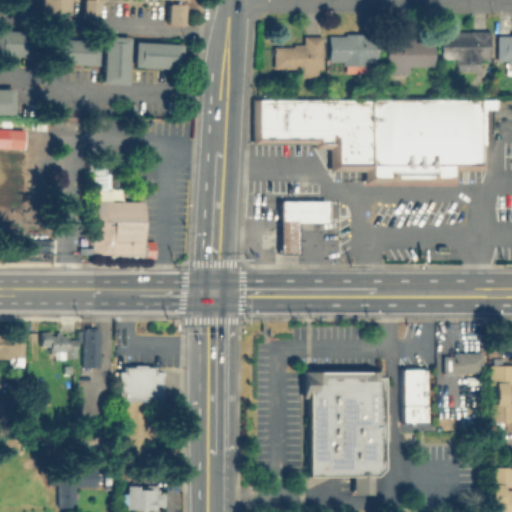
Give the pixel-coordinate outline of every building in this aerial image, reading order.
[(67,0),(67,11),(40,10),(40,0),(67,0)] [(98,0),(98,18),(82,17),(82,0),(98,0)] [(182,5),(182,23),(166,22),(167,5),(182,5)] [(0,30),(40,32),(39,56),(0,54),(0,30)] [(488,31),(488,58),(478,58),(478,62),(476,63),(476,68),(456,68),(457,63),(455,63),(454,59),(439,59),(439,34),(455,34),(454,31),(488,31)] [(511,32),(511,74),(506,74),(506,59),(496,59),(496,35),(511,35),(511,32)] [(363,33),(363,35),(376,35),(377,59),(367,59),(367,65),(364,65),(364,71),(345,71),(345,65),(343,65),(342,61),(328,61),(328,36),(345,35),(345,33),(363,33)] [(128,37),(126,83),(102,82),(104,35),(128,37)] [(432,41),(432,65),(408,65),(408,73),(385,73),(384,35),(403,35),(403,39),(414,39),(414,41),(432,41)] [(321,37),(322,68),(317,68),(317,76),(300,76),(300,68),(274,67),(274,47),(293,47),(293,44),(303,44),(304,37),(321,37)] [(97,40),(96,65),(49,63),(50,38),(97,40)] [(180,43),(179,69),(133,66),(133,41),(180,43)] [(0,88),(12,88),(12,113),(0,113),(0,88)] [(492,96),(248,97),(248,143),(311,143),(311,148),(326,147),(326,170),(361,169),(361,182),(454,181),(454,171),(482,171),(482,109),(492,109),(492,96)] [(6,128),(23,130),(20,153),(2,151),(6,128)] [(89,189),(104,189),(104,169),(89,169),(89,189)] [(139,201),(89,200),(89,253),(139,253),(139,201)] [(325,200),(326,221),(297,221),(297,252),(278,252),(278,200),(325,200)] [(98,327),(98,368),(79,367),(79,327),(98,327)] [(49,330),(49,335),(68,334),(68,339),(74,339),(75,357),(65,357),(65,351),(49,351),(49,346),(40,346),(40,331),(49,330)] [(0,333),(23,334),(23,360),(0,359),(0,333)] [(481,352),(481,372),(453,373),(453,374),(442,374),(442,355),(451,355),(451,351),(465,350),(465,352),(481,352)] [(511,364),(485,364),(486,382),(490,382),(491,402),(485,402),(486,422),(511,421),(511,401),(504,402),(503,392),(511,392),(511,364)] [(427,366),(426,427),(396,427),(396,366),(427,366)] [(154,367),(154,371),(160,371),(160,400),(117,400),(117,371),(125,371),(124,367),(154,367)] [(378,370),(378,467),(371,475),(303,475),(303,396),(298,396),(298,370),(378,370)] [(0,401),(9,401),(9,427),(0,427),(0,401)] [(511,466),(486,466),(486,507),(499,507),(499,511),(511,511),(511,487),(511,488),(511,466)] [(95,469),(95,489),(75,489),(75,510),(56,509),(56,469),(95,469)] [(166,495),(166,508),(150,508),(150,511),(119,511),(120,485),(150,485),(150,495),(166,495)]
